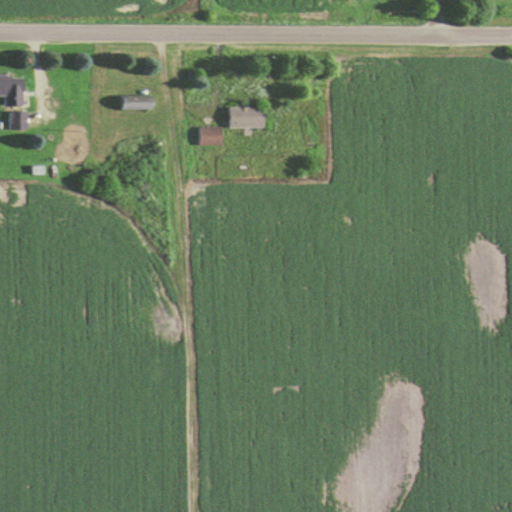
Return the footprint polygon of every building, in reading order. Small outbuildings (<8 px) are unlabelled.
[(0,107),(18,108),(18,78),(0,77),(0,107)] [(117,98),(117,110),(145,110),(145,98),(117,98)] [(258,108),(224,108),(224,129),(258,130),(258,108)] [(21,115),(6,115),(6,130),(21,130),(21,115)] [(194,147),(216,147),(216,128),(194,128),(194,147)]
